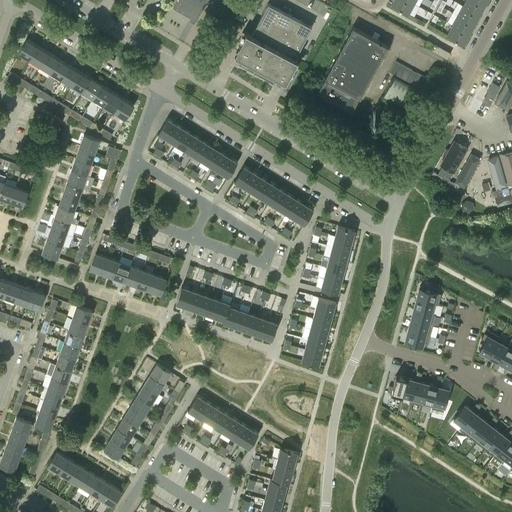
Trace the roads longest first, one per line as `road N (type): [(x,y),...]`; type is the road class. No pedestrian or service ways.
road 1 (residential): [(386,229),(161,93)]
road 2 (residential): [(398,196),(178,65)]
road 3 (residential): [(324,511),(331,434),(363,338)]
road 4 (residential): [(161,93),(12,3)]
road 5 (residential): [(206,207),(270,245),(263,263),(192,239)]
road 6 (residential): [(147,475),(167,448),(224,483),(216,511)]
road 7 (residential): [(178,65),(68,0)]
road 8 (residential): [(192,239),(128,218),(124,207),(139,166)]
road 9 (residential): [(448,108),(504,0)]
